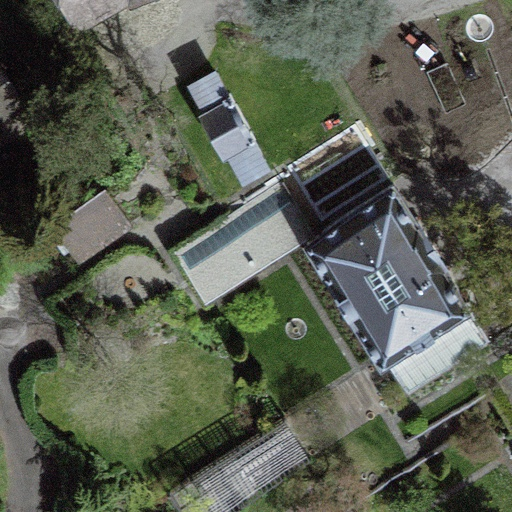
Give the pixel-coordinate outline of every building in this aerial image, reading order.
[(72,0),(81,14),(105,0),(72,0)] [(0,62),(0,129),(31,111),(0,62)] [(230,94),(204,108),(229,154),(255,139),(230,94)] [(135,165),(53,223),(79,259),(131,223),(130,222),(161,201),(135,165)] [(222,218),(174,248),(207,300),(308,237),(382,357),(383,356),(408,396),(492,343),(467,304),(468,303),(444,265),(446,264),(442,259),(435,263),(415,231),(422,227),(419,222),(418,223),(393,184),(321,229),(288,175),(222,217),(222,218)]
